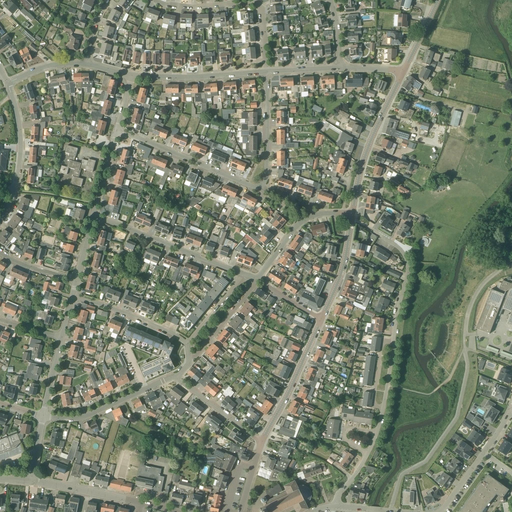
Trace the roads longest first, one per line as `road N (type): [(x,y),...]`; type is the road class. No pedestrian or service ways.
road 1 (residential): [(242,273),(93,217)]
road 2 (residential): [(261,189),(117,130)]
road 3 (tertiary): [(352,213),(372,135),(404,70)]
road 4 (residential): [(174,376),(86,416),(42,416)]
road 5 (tertiary): [(261,443),(321,319)]
road 6 (residential): [(132,75),(266,72)]
road 7 (residential): [(186,343),(72,296)]
